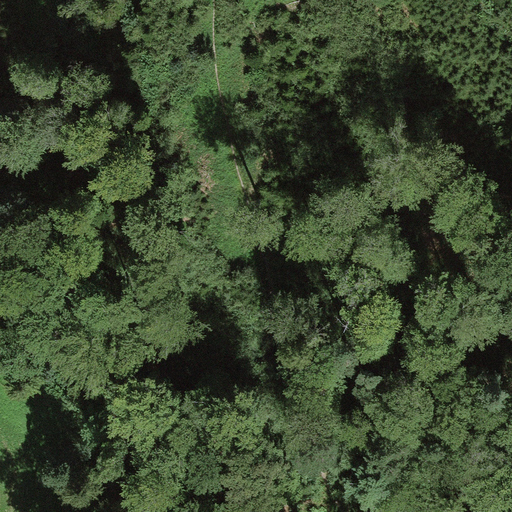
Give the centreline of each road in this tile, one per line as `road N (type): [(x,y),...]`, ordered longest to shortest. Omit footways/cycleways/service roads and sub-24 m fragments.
road 1 (track): [(345,511),(265,271),(227,99),(218,0)]
road 2 (track): [(0,295),(90,367),(121,409),(142,511)]
